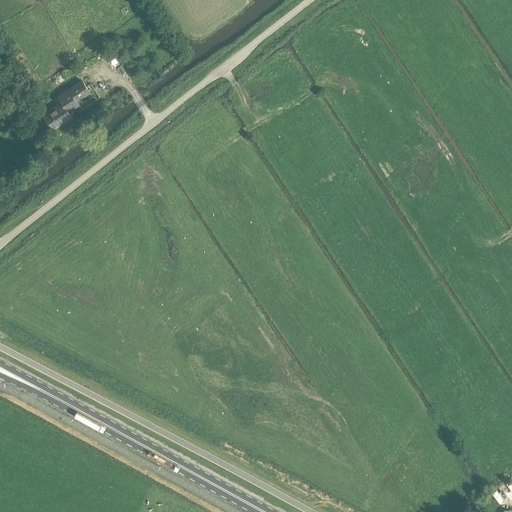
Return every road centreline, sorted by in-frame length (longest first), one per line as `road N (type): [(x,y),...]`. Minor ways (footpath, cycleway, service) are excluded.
road 1 (unclassified): [(0,244),(312,0)]
road 2 (primary): [(263,511),(0,369)]
